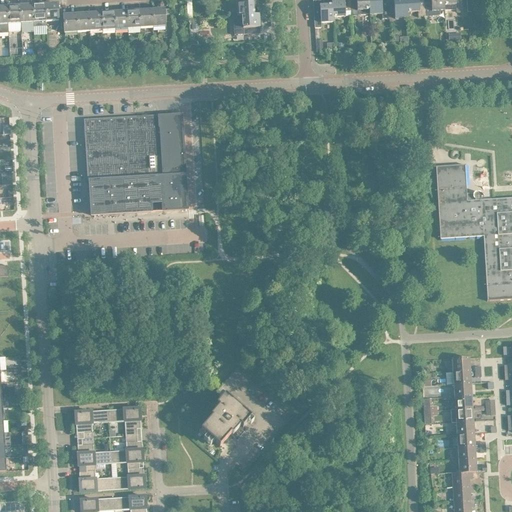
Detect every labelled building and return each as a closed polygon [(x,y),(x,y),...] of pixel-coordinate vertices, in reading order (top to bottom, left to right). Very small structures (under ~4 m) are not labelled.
[(237,4),(237,16),(242,16),(254,15),(254,3),(259,3),(258,0),(231,0),(232,4),(237,4)] [(331,0),(332,5),(333,17),(346,16),(345,11),(351,11),(350,0),(331,0)] [(350,0),(351,11),(351,16),(358,15),(358,10),(370,10),(369,0),(350,0)] [(381,0),(369,0),(370,10),(370,15),(382,14),(382,19),(389,19),(389,14),(388,2),(382,2),(381,0)] [(387,0),(388,2),(389,14),(395,13),(395,18),(408,17),(408,12),(407,12),(407,0),(406,0),(395,1),(394,0),(387,0)] [(406,0),(407,0),(407,12),(408,12),(418,12),(419,17),(426,16),(425,6),(426,6),(425,0),(406,0)] [(425,0),(426,6),(425,6),(426,16),(440,15),(441,10),(445,10),(444,5),(443,0),(425,0)] [(443,0),(444,5),(456,4),(456,9),(457,9),(457,11),(459,13),(461,13),(463,11),(463,9),(462,0),(443,0)] [(332,5),(321,6),(320,1),(313,1),(315,28),(322,28),(322,23),(334,22),(333,17),(332,5)] [(33,5),(34,23),(34,27),(46,26),(46,22),(45,4),(33,5)] [(58,4),(45,4),(46,22),(59,22),(58,5),(58,4)] [(21,24),(34,23),(33,5),(20,6),(21,24)] [(0,24),(8,24),(8,7),(0,6),(0,24)] [(8,24),(21,24),(20,6),(8,7),(8,24)] [(165,9),(152,10),(153,28),(166,27),(165,9)] [(152,10),(139,11),(140,28),(153,28),(152,10)] [(127,11),(114,12),(115,30),(128,29),(127,11)] [(139,11),(127,11),(128,29),(140,28),(139,11)] [(114,12),(101,13),(103,31),(115,30),(114,12)] [(101,13),(89,14),(90,32),(103,31),(101,13)] [(77,32),(76,14),(63,15),(64,33),(77,32)] [(89,14),(76,14),(77,32),(90,32),(89,14)] [(242,16),(237,16),(233,16),(234,35),(255,34),(255,30),(255,27),(260,27),(259,14),(254,15),(242,16)] [(395,35),(392,44),(398,45),(400,37),(395,35)] [(160,117),(86,122),(90,199),(91,199),(92,216),(104,215),(152,212),(151,211),(164,210),(164,211),(182,210),(188,210),(182,116),(160,117)] [(440,239),(441,239),(455,238),(456,238),(469,237),(470,237),(484,236),(484,237),(485,250),(484,250),(484,251),(485,251),(486,272),(486,273),(487,286),(487,287),(488,301),(487,301),(511,299),(511,198),(496,199),(482,200),(482,197),(484,196),(484,197),(484,196),(484,195),(483,195),(483,194),(482,193),(481,193),(481,192),(480,192),(479,192),(478,192),(477,192),(476,192),(475,193),(474,194),(467,194),(467,187),(467,186),(465,166),(466,166),(466,165),(436,167),(436,168),(437,188),(437,189),(438,189),(438,203),(440,224),(439,224),(440,225),(441,238),(440,239)] [(12,173),(2,173),(3,185),(13,184),(13,182),(12,173)] [(452,359),(453,372),(471,371),(470,358),(452,359)] [(453,372),(454,385),(472,384),(471,371),(453,372)] [(454,385),(455,397),(472,396),(472,384),(454,385)] [(252,418),(226,395),(217,405),(220,407),(211,417),(213,418),(202,431),(220,447),(232,434),(237,438),(243,432),(242,430),(252,418)] [(455,397),(455,410),(473,409),(472,396),(455,397)] [(140,409),(108,411),(109,423),(125,422),(126,437),(138,436),(137,430),(142,430),(140,409)] [(454,423),(456,423),(474,421),(473,409),(455,410),(453,410),(454,423)] [(84,433),(84,439),(94,439),(93,424),(109,423),(108,411),(76,413),(77,434),(84,433)] [(456,423),(457,435),(475,434),(474,421),(456,423)] [(457,435),(458,448),(476,447),(475,434),(457,435)] [(128,463),(139,463),(144,462),(142,442),(138,442),(138,436),(126,437),(127,451),(111,452),(112,464),(128,463)] [(86,466),(95,465),(112,464),(111,452),(95,453),(94,439),(84,439),(82,439),(82,446),(78,446),(79,467),(86,466)] [(458,448),(459,460),(476,459),(476,447),(458,448)] [(459,460),(459,473),(472,472),(472,473),(477,472),(476,459),(459,460)] [(129,477),(112,478),(113,491),(145,489),(144,468),(140,468),(139,463),(128,463),(129,477)] [(95,465),(86,466),(86,472),(80,472),(81,493),(113,491),(112,478),(96,479),(95,465)] [(452,473),(453,488),(471,487),(470,479),(473,479),(472,473),(472,472),(459,473),(452,473)] [(453,488),(454,502),(471,501),(471,493),(473,493),(473,487),(471,487),(453,488)] [(146,511),(146,497),(114,499),(115,511),(131,510),(130,511),(146,511)] [(100,511),(115,511),(114,499),(81,501),(82,511),(100,511)] [(471,501),(454,502),(454,511),(472,511),(472,507),(474,507),(474,501),(471,501)]
